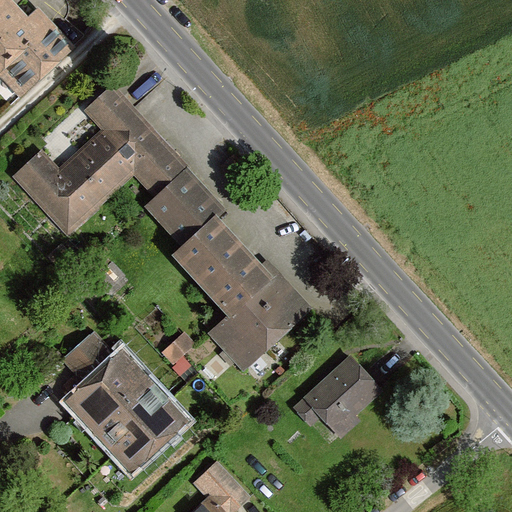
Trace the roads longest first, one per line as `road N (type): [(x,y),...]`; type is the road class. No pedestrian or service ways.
road 1 (tertiary): [(133,0),(511,414)]
road 2 (residential): [(511,416),(396,511)]
